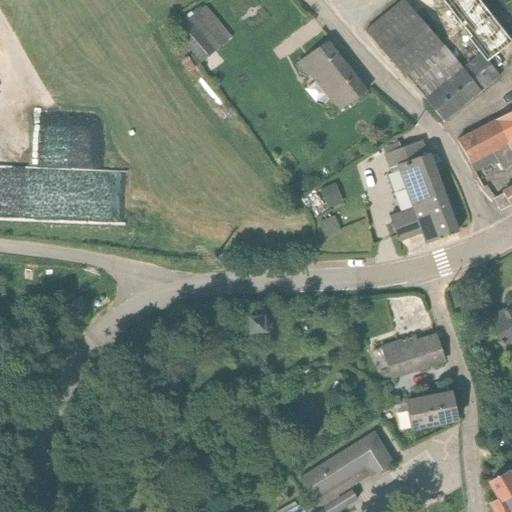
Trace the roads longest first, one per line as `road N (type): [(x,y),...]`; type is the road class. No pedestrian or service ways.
road 1 (unclassified): [(494,241),(428,125),(313,0)]
road 2 (tertiary): [(39,511),(38,453),(58,391),(111,328),(167,291)]
road 3 (tertiary): [(167,291),(427,268)]
road 4 (residential): [(427,268),(459,370),(476,511)]
road 5 (unclassified): [(0,248),(116,266),(167,291)]
